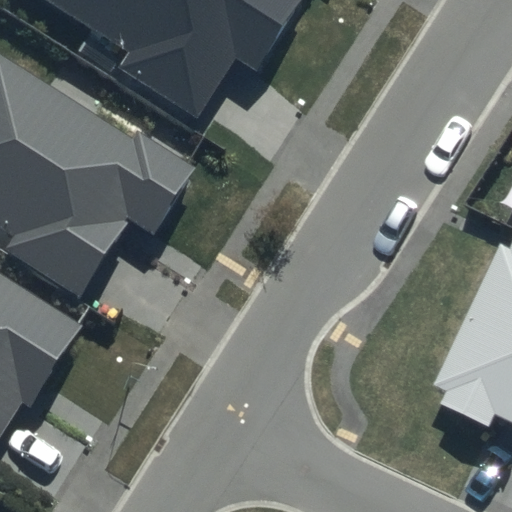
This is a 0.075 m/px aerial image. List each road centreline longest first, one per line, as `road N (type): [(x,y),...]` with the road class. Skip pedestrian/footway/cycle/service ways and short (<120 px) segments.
road 1 (residential): [(213,426),(503,0)]
road 2 (residential): [(213,426),(385,511)]
